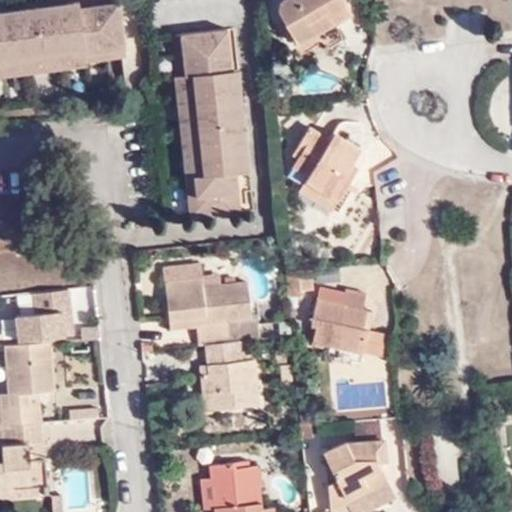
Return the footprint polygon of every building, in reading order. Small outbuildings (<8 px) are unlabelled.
[(348,9),(356,4),(354,0),(292,0),(275,9),(295,49),(331,30),(335,37),(357,25),(348,9)] [(0,28),(80,18),(80,16),(78,8),(0,18),(0,28)] [(0,74),(86,64),(86,59),(126,55),(120,10),(80,16),(80,18),(0,28),(0,74)] [(300,56),(335,37),(331,30),(295,49),(300,56)] [(240,215),(235,176),(238,176),(227,74),(232,74),(228,34),(181,40),(185,77),(181,78),(197,220),(240,215)] [(176,78),(181,78),(185,77),(181,40),(173,41),(176,78)] [(127,63),(126,55),(86,59),(86,64),(86,68),(127,63)] [(0,83),(87,73),(86,68),(86,64),(0,74),(0,83)] [(232,74),(227,74),(238,176),(249,175),(237,73),(232,74)] [(197,220),(181,78),(176,78),(172,79),(189,221),(197,220)] [(340,199),(359,166),(355,164),(363,150),(336,134),(331,142),(308,129),(295,151),(302,155),(294,169),(308,177),(307,180),(340,199)] [(334,210),(340,199),(307,180),(301,191),(334,210)] [(314,265),(286,269),(289,294),(302,292),(302,285),(316,284),(314,265)] [(93,284),(72,284),(72,306),(94,306),(93,284)] [(214,351),(245,348),(261,347),(258,326),(253,327),(250,289),(221,291),(222,301),(207,302),(205,284),(168,288),(172,328),(204,325),(205,334),(197,335),(198,353),(214,351)] [(319,298),(340,303),(343,289),(324,286),(319,298)] [(343,289),(340,303),(319,298),(312,321),(320,324),(316,336),(361,349),(362,347),(369,328),(366,325),(370,312),(363,309),(367,295),(343,289)] [(205,334),(204,325),(172,328),(173,337),(197,335),(205,334)] [(362,347),(390,354),(392,333),(369,328),(362,347)] [(0,400),(0,432),(1,433),(41,430),(38,399),(50,398),(46,346),(3,350),(5,400),(0,400)] [(247,371),(245,348),(214,351),(216,376),(217,389),(206,389),(207,404),(220,404),(220,419),(266,416),(262,370),(247,371)] [(206,389),(217,389),(216,376),(205,376),(206,389)] [(220,419),(220,404),(207,404),(207,417),(209,417),(210,418),(210,420),(220,419)] [(355,442),(383,439),(381,417),(354,419),(355,442)] [(0,505),(11,505),(11,497),(46,495),(44,474),(29,475),(29,461),(43,461),(41,430),(1,433),(3,458),(0,458),(0,505)] [(328,509),(386,479),(385,471),(379,472),(378,460),(384,458),(383,439),(355,442),(346,443),(322,454),(330,482),(328,484),(324,487),(323,491),(324,496),(328,509)] [(44,474),(43,461),(29,461),(29,475),(44,474)] [(250,511),(249,480),(226,481),(226,472),(196,473),(197,511),(250,511)] [(46,495),(11,497),(11,505),(12,511),(46,508),(46,495)]
